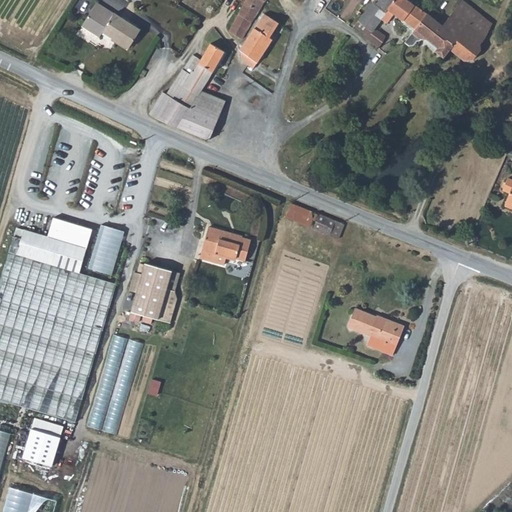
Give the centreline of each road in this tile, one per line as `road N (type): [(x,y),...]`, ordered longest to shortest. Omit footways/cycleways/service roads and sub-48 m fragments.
road 1 (tertiary): [(454,256),(0,62)]
road 2 (unclassified): [(454,256),(384,511)]
road 3 (unknown): [(261,176),(296,105),(322,13)]
